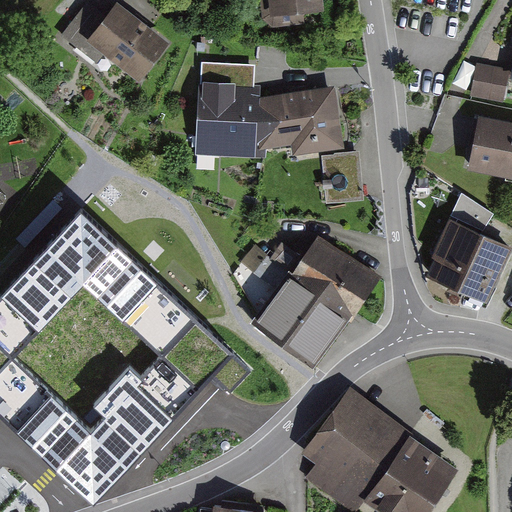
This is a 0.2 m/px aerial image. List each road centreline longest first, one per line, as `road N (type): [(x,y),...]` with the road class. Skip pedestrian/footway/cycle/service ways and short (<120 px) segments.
road 1 (residential): [(139,511),(235,472),(345,374),(414,329)]
road 2 (residential): [(414,329),(375,0)]
